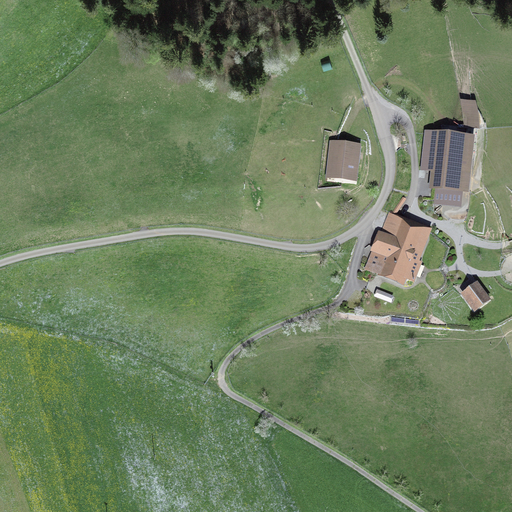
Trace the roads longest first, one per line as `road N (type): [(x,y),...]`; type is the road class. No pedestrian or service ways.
road 1 (unclassified): [(330,0),(389,154),(383,196),(351,233),(306,248),(169,231),(0,263)]
road 2 (track): [(362,224),(344,296),(245,343),(225,363),(221,383),(420,511)]
road 3 (track): [(377,110),(408,126),(414,212),(451,230),(468,275)]
